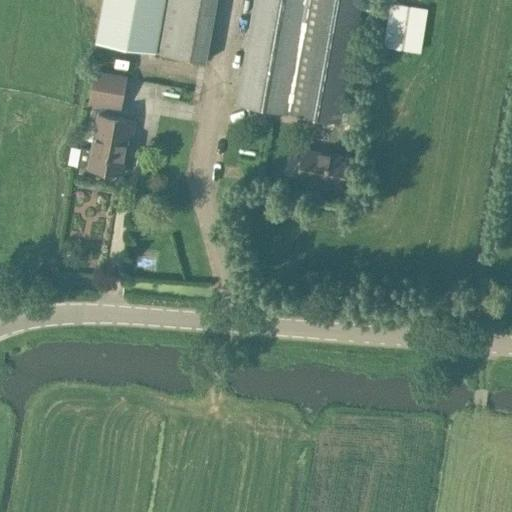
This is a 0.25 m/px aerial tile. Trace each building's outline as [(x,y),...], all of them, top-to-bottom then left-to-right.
[(101,0),(94,41),(156,51),(164,0),(101,0)] [(166,0),(157,52),(204,60),(214,0),(166,0)] [(361,0),(253,0),(235,104),(339,123),(361,0)] [(391,4),(384,45),(419,50),(425,9),(391,4)] [(120,108),(125,76),(93,70),(88,103),(120,108)] [(115,173),(116,172),(119,173),(126,134),(130,135),(133,120),(98,113),(92,148),(80,146),(77,164),(89,166),(88,167),(102,170),(102,171),(102,172),(103,173),(103,175),(104,175),(105,176),(106,177),(107,178),(108,178),(109,178),(110,178),(111,178),(112,177),(113,176),(114,175),(115,175),(115,173)] [(345,157),(301,149),(296,179),(340,187),(345,157)]
